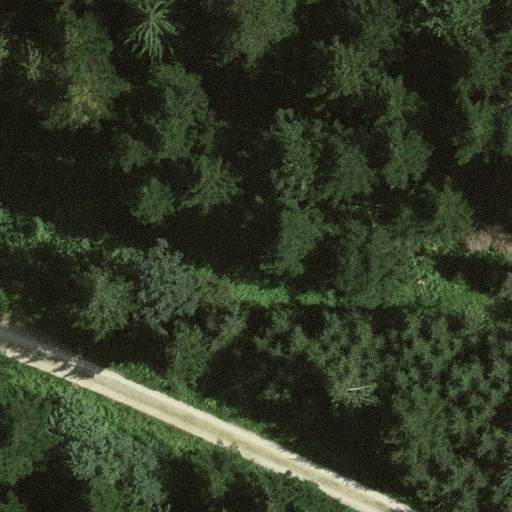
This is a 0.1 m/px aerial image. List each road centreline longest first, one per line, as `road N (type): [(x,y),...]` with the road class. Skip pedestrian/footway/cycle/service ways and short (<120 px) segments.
road 1 (track): [(0,332),(104,311),(511,300)]
road 2 (track): [(0,349),(218,433),(386,511)]
